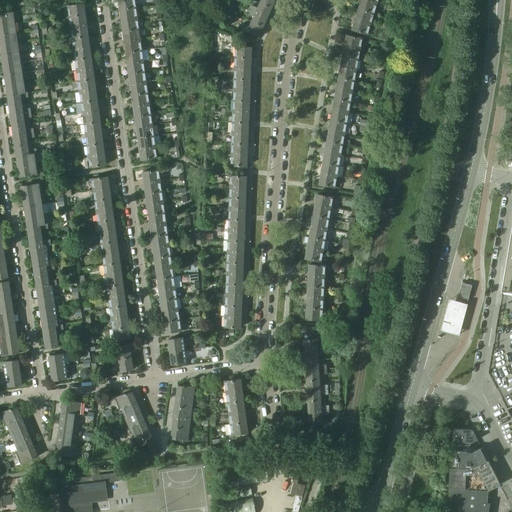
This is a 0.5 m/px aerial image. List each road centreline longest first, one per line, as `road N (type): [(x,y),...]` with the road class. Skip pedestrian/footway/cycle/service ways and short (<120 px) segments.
road 1 (residential): [(101,0),(153,377)]
road 2 (residential): [(265,355),(281,105),(303,0)]
road 3 (residential): [(0,144),(37,393)]
road 4 (unclassified): [(474,401),(511,179)]
road 5 (secondary): [(412,388),(470,172)]
road 6 (secondary): [(470,172),(496,0)]
